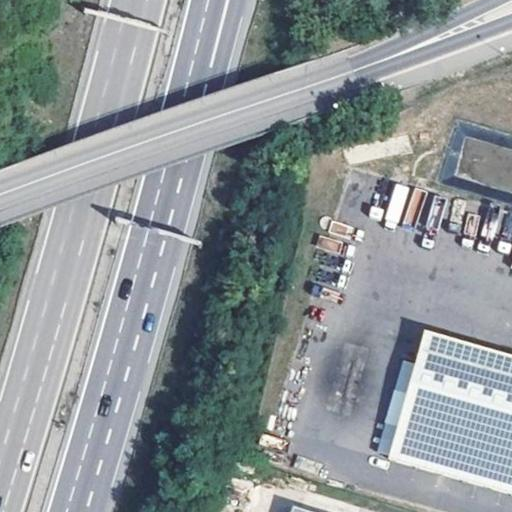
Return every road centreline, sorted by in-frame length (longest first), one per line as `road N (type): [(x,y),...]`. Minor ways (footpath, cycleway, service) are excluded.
road 1 (motorway): [(144,0),(0,511)]
road 2 (unknown): [(511,274),(405,251),(379,262),(368,274),(321,426),(331,452),(511,497)]
road 3 (motorway): [(61,511),(182,97)]
road 4 (tertiary): [(401,52),(0,194)]
